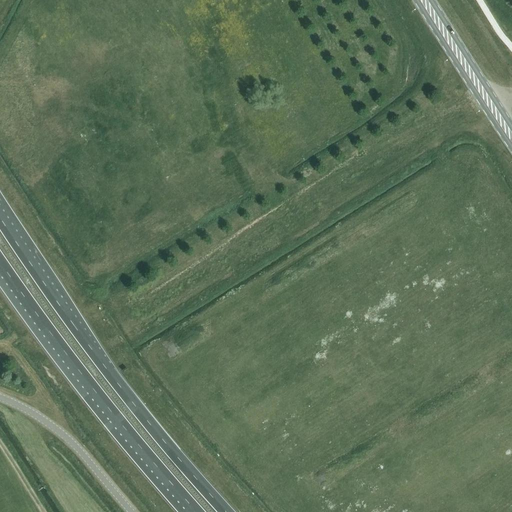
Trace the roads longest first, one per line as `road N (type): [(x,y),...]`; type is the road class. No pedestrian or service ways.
road 1 (trunk): [(225,511),(89,347),(0,217)]
road 2 (trunk): [(0,262),(195,511)]
road 3 (secondary): [(417,0),(511,147)]
road 4 (unclassified): [(0,398),(58,431),(130,511)]
road 5 (secondary): [(511,127),(431,0)]
